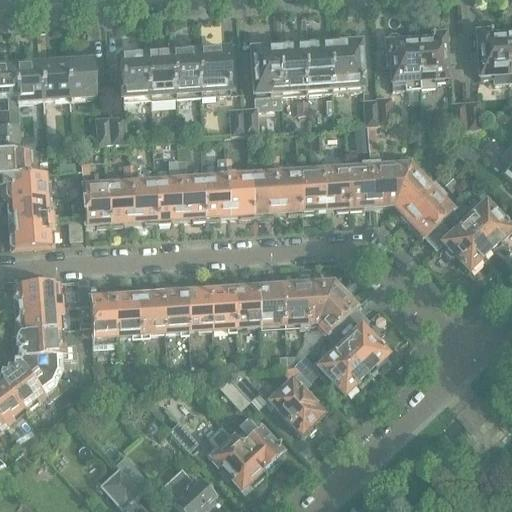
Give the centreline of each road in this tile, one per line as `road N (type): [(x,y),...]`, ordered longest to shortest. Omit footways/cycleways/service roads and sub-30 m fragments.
road 1 (residential): [(0,273),(360,249),(471,361)]
road 2 (residential): [(310,511),(471,361)]
